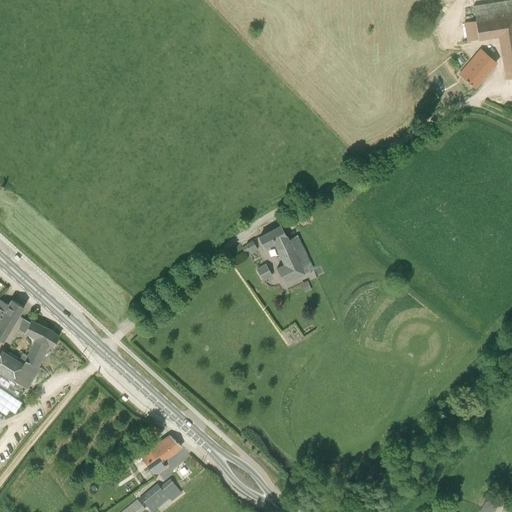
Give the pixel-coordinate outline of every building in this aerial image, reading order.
[(498,37),(504,78),(511,76),(511,4),(511,0),(507,0),(473,5),(475,20),(463,22),(467,41),(478,39),(478,40),(498,37)] [(480,49),(466,67),(459,74),(475,87),(481,80),(496,63),(480,49)] [(264,246),(265,249),(274,243),(284,264),(277,268),(285,283),(313,268),(298,235),(289,240),(286,234),(281,225),(259,237),(264,246)] [(251,253),(258,249),(253,241),(246,245),(242,248),(245,252),(249,250),(251,253)] [(266,264),(257,269),(263,280),(272,274),(266,264)] [(301,283),(304,291),(311,288),(307,280),(301,283)] [(0,339),(3,342),(19,316),(24,307),(12,299),(9,304),(1,300),(0,300),(0,339)] [(24,319),(20,328),(19,329),(25,332),(30,322),(24,319)] [(51,331),(30,322),(25,332),(25,333),(36,338),(50,345),(51,344),(53,346),(58,338),(51,331)] [(41,360),(50,345),(36,338),(27,356),(23,354),(20,358),(9,351),(7,355),(1,351),(0,352),(0,371),(23,387),(27,389),(40,368),(38,367),(41,360)] [(0,409),(10,394),(17,399),(23,390),(22,389),(23,387),(0,371),(0,409)] [(170,435),(162,441),(158,443),(167,456),(180,447),(181,446),(170,435)] [(167,456),(158,443),(141,455),(155,475),(166,467),(162,460),(167,456)] [(134,451),(119,461),(124,468),(139,458),(134,451)] [(152,511),(179,490),(170,479),(159,487),(157,484),(141,497),(152,511)] [(480,511),(479,511),(494,511),(500,503),(489,498),(486,502),(480,511)] [(137,499),(121,511),(141,511),(145,509),(137,499)]
